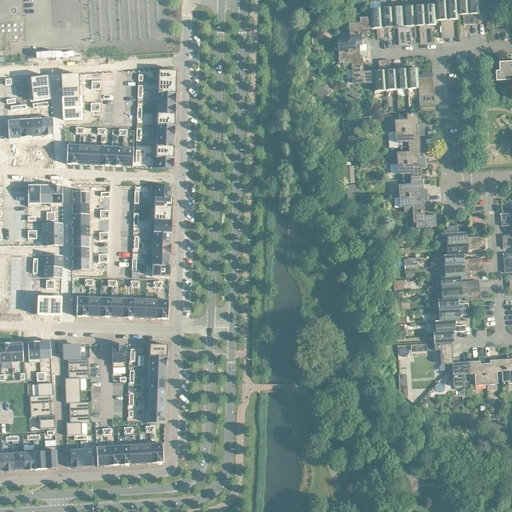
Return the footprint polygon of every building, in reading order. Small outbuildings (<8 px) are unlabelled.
[(0,0),(0,51),(8,51),(8,41),(11,40),(26,39),(23,0),(0,0)] [(440,0),(436,0),(436,5),(436,4),(437,20),(443,20),(443,22),(442,22),(443,38),(449,38),(446,0),(440,0)] [(446,0),(449,38),(455,37),(454,21),(453,21),(453,19),(459,19),(459,15),(458,15),(457,0),(446,0)] [(457,0),(458,15),(459,15),(464,14),(464,25),(470,24),(468,0),(457,0)] [(479,0),(468,0),(470,24),(475,24),(475,14),(481,13),(479,0)] [(436,5),(425,5),(427,43),(433,43),(432,27),(431,25),(438,24),(437,20),(436,4),(436,5)] [(425,5),(414,6),(415,26),(421,25),(421,27),(420,27),(421,43),(427,43),(425,5)] [(414,6),(403,7),(406,44),(412,44),(411,28),(410,28),(410,26),(415,26),(414,6)] [(393,7),(382,8),(384,38),(389,37),(389,27),(394,27),(393,7)] [(403,7),(393,7),(394,27),(399,27),(400,29),(399,29),(400,45),(406,44),(403,7)] [(371,10),(371,17),(372,17),(372,28),(378,28),(378,38),(384,38),(382,8),(371,9),(371,10)] [(350,24),(350,34),(350,35),(362,34),(362,29),(372,28),(372,17),(371,17),(365,17),(352,18),(352,24),(350,24)] [(319,31),(324,34),(327,29),(322,25),(319,31)] [(338,41),(339,51),(367,50),(367,44),(363,44),(362,34),(350,35),(350,34),(342,35),(342,41),(338,41)] [(344,68),(352,68),(352,67),(364,66),(363,56),(368,56),(367,50),(339,51),(340,63),(344,63),(344,68)] [(387,90),(398,89),(396,69),(391,70),(390,59),(385,60),(387,90)] [(375,91),(387,90),(385,60),(379,60),(380,70),(374,71),(375,82),(375,91)] [(500,81),(511,79),(511,61),(499,62),(500,81)] [(398,89),(409,89),(407,64),(401,64),(402,69),(396,69),(398,89)] [(409,89),(420,88),(420,84),(419,78),(418,68),(413,68),(412,64),(407,64),(409,89)] [(356,83),(375,82),(374,71),(364,71),(364,66),(352,67),(352,68),(353,78),(356,78),(356,83)] [(155,70),(155,82),(159,82),(159,81),(177,82),(178,71),(155,70)] [(316,72),(306,73),(307,82),(317,81),(316,72)] [(62,75),(63,87),(84,85),(80,85),(80,74),(62,75)] [(28,78),(30,90),(50,87),(49,76),(32,78),(28,78)] [(159,82),(159,92),(177,93),(177,82),(159,81),(159,82)] [(63,87),(64,98),(84,96),(84,85),(63,87)] [(31,101),(52,99),(50,87),(30,90),(31,101)] [(349,92),(356,98),(359,94),(351,88),(349,92)] [(159,102),(159,103),(177,104),(177,93),(159,92),(159,102)] [(64,98),(64,109),(85,107),(84,96),(64,98)] [(156,113),(156,114),(176,114),(177,104),(159,103),(159,102),(156,102),(156,113)] [(85,107),(64,109),(65,120),(82,119),(82,108),(85,108),(85,107)] [(154,113),(153,125),(158,125),(158,124),(176,125),(176,114),(156,114),(156,113),(154,113)] [(395,120),(396,131),(424,129),(424,123),(420,124),(419,113),(399,114),(399,119),(395,120)] [(31,119),(21,120),(22,137),(33,137),(31,116),(31,119)] [(42,116),(31,116),(33,137),(44,136),(42,116)] [(43,116),(42,116),(44,136),(55,135),(54,118),(43,118),(43,116)] [(9,121),(10,138),(22,137),(21,120),(9,121)] [(158,135),(176,136),(176,125),(158,124),(158,125),(158,135)] [(401,142),(401,147),(421,146),(420,135),(425,135),(424,129),(396,131),(397,142),(401,142)] [(155,145),(155,146),(175,147),(176,136),(158,135),(155,135),(155,145)] [(68,145),(67,164),(79,164),(80,145),(68,145)] [(80,145),(79,164),(90,165),(91,146),(80,145)] [(153,145),(152,157),(155,157),(175,157),(175,147),(155,146),(155,145),(153,145)] [(91,146),(90,165),(101,165),(102,146),(91,146)] [(102,146),(101,165),(112,166),(113,147),(102,146)] [(397,152),(398,163),(426,161),(426,156),(422,156),(421,146),(401,147),(401,152),(397,152)] [(113,147),(112,166),(122,166),(123,147),(113,147)] [(123,147),(122,166),(134,167),(135,148),(123,147)] [(155,157),(154,168),(174,169),(175,157),(155,157)] [(403,174),(403,179),(423,178),(422,168),(427,167),(426,161),(398,163),(399,174),(403,174)] [(399,185),(400,196),(428,194),(428,188),(424,189),(423,178),(403,179),(403,184),(399,185)] [(357,184),(348,184),(348,198),(352,198),(357,198),(357,184)] [(63,185),(52,186),(52,206),(63,206),(63,185)] [(29,186),(29,206),(41,206),(41,186),(29,186)] [(52,186),(41,186),(41,206),(41,203),(51,203),(51,206),(52,206),(52,186)] [(154,187),(153,198),(173,198),(174,187),(154,187)] [(72,192),(72,203),(90,203),(90,192),(81,192),(72,192)] [(405,212),(413,212),(413,211),(425,211),(424,200),(429,200),(428,194),(400,196),(401,207),(405,207),(405,212)] [(150,209),(173,210),(173,198),(153,198),(153,209),(150,209)] [(72,203),(73,214),(90,214),(90,203),(72,203)] [(150,209),(150,220),(152,220),(173,221),(173,210),(150,209)] [(413,211),(413,212),(414,223),(417,222),(417,228),(437,227),(436,215),(425,216),(425,211),(413,211)] [(73,214),(73,225),(90,225),(90,214),(73,214)] [(152,220),(152,232),(172,233),(173,221),(152,220)] [(43,223),(43,234),(64,234),(64,223),(52,223),(43,223)] [(73,225),(73,236),(93,236),(90,236),(90,225),(73,225)] [(447,233),(448,245),(486,242),(485,236),(478,237),(469,237),(469,238),(467,238),(467,232),(459,232),(459,225),(447,226),(448,233),(447,233)] [(358,230),(356,230),(359,240),(360,239),(361,239),(366,238),(363,228),(358,230)] [(152,232),(152,243),(172,244),(172,233),(152,232)] [(46,235),(46,246),(64,246),(64,234),(43,234),(43,235),(46,235)] [(73,236),(73,247),(93,247),(93,236),(73,236)] [(448,245),(449,255),(464,254),(464,255),(468,255),(468,249),(470,248),(470,249),(486,248),(486,242),(448,245)] [(149,243),(149,254),(172,254),(172,244),(152,243),(149,243)] [(73,247),(73,258),(94,258),(93,247),(73,247)] [(0,253),(0,268),(10,269),(10,254),(0,253)] [(149,254),(154,254),(153,265),(171,266),(172,254),(149,254)] [(444,255),(445,266),(483,264),(483,258),(467,259),(467,260),(464,260),(464,255),(464,254),(449,255),(444,255)] [(46,255),(46,266),(63,267),(64,255),(46,255)] [(73,258),(73,270),(94,270),(94,258),(73,258)] [(413,259),(405,259),(405,269),(419,269),(419,264),(413,264),(413,259)] [(445,266),(446,277),(461,276),(461,277),(465,276),(465,270),(467,270),(467,271),(483,270),(483,264),(445,266)] [(153,265),(153,276),(171,277),(171,266),(153,265)] [(46,266),(45,278),(51,278),(63,278),(63,267),(46,266)] [(0,268),(0,283),(9,284),(10,269),(0,268)] [(441,277),(442,289),(480,286),(480,280),(464,281),(464,282),(462,282),(461,277),(461,276),(446,277),(441,277)] [(0,283),(0,298),(9,299),(9,284),(0,283)] [(442,289),(443,299),(458,298),(458,299),(463,299),(462,293),(464,293),(480,292),(480,286),(442,289)] [(39,294),(39,315),(50,315),(51,294),(39,294)] [(51,294),(50,315),(61,315),(62,295),(51,294)] [(77,316),(89,317),(90,297),(78,297),(77,316)] [(89,317),(101,317),(101,298),(90,297),(89,317)] [(0,298),(0,313),(8,314),(9,299),(0,298)] [(112,317),(113,298),(101,298),(101,317),(112,317)] [(124,299),(113,298),(112,317),(123,318),(124,299)] [(439,299),(439,311),(469,309),(469,303),(459,304),(458,299),(458,298),(443,299),(439,299)] [(124,299),(123,318),(135,318),(135,299),(124,299)] [(135,318),(146,318),(147,299),(135,299),(135,318)] [(147,299),(146,318),(158,319),(158,300),(147,299)] [(170,300),(158,300),(158,319),(170,319),(170,300)] [(439,311),(440,321),(456,320),(456,321),(460,321),(460,315),(470,314),(469,309),(439,311)] [(436,321),(436,332),(454,331),(454,332),(467,331),(466,325),(456,326),(456,321),(456,320),(440,321),(436,321)] [(434,336),(434,340),(454,339),(454,335),(454,332),(454,331),(436,332),(434,332),(434,336)] [(447,372),(453,372),(454,372),(453,358),(452,343),(455,343),(454,339),(434,340),(435,343),(427,344),(427,351),(441,350),(442,364),(446,364),(447,372)] [(40,341),(29,342),(30,363),(41,362),(40,341)] [(51,341),(40,341),(41,362),(41,359),(52,358),(51,341)] [(23,342),(11,343),(13,362),(24,361),(23,342)] [(11,343),(0,344),(1,363),(13,362),(11,343)] [(81,344),(63,344),(64,360),(69,360),(69,368),(89,368),(89,357),(82,357),(81,344)] [(113,367),(126,367),(126,344),(113,345),(113,367)] [(146,344),(145,355),(168,356),(168,345),(146,344)] [(511,359),(502,360),(503,380),(503,386),(509,385),(509,383),(511,383),(511,354),(511,355),(511,359)] [(168,356),(145,355),(145,366),(150,366),(168,366),(168,356)] [(480,361),(469,362),(471,382),(476,381),(476,385),(487,385),(485,356),(479,357),(480,361)] [(491,356),(485,356),(487,385),(498,384),(498,380),(503,380),(502,360),(491,360),(491,356)] [(454,372),(453,372),(454,387),(466,386),(466,382),(471,382),(469,362),(459,362),(459,358),(453,358),(454,372)] [(167,377),(168,366),(150,366),(150,377),(167,377)] [(69,378),(66,378),(66,391),(82,390),(81,379),(90,378),(89,368),(69,368),(69,378)] [(407,374),(399,374),(400,392),(408,398),(409,398),(407,374)] [(167,389),(167,377),(150,377),(149,389),(167,389)] [(39,396),(30,396),(31,407),(51,405),(51,396),(54,396),(54,383),(38,383),(39,396)] [(149,399),(167,400),(167,389),(149,389),(144,389),(144,399),(149,399)] [(82,390),(66,391),(66,403),(70,403),(70,413),(91,412),(90,401),(82,402),(82,390)] [(144,410),(148,410),(166,411),(167,400),(149,399),(144,399),(144,410)] [(51,405),(31,407),(32,417),(40,417),(41,429),(56,428),(55,415),(52,415),(51,405)] [(432,409),(428,415),(435,420),(439,415),(432,409)] [(166,411),(148,410),(148,421),(166,421),(166,411)] [(71,422),(67,423),(67,436),(75,435),(81,435),(83,435),(83,423),(91,423),(91,420),(91,412),(70,413),(71,422)] [(163,443),(152,444),(152,446),(153,463),(164,462),(163,443)] [(141,445),(142,464),(153,463),(152,446),(152,444),(141,445)] [(130,445),(119,446),(121,465),(131,464),(130,445)] [(130,445),(131,464),(142,464),(141,445),(130,445)] [(37,470),(48,469),(46,446),(36,447),(36,449),(37,470)] [(46,446),(48,469),(59,468),(58,446),(46,446)] [(109,446),(97,447),(98,466),(110,466),(109,446)] [(121,465),(119,446),(109,446),(110,466),(121,465)] [(93,448),(82,449),(83,467),(94,466),(93,448)] [(36,449),(25,450),(26,470),(37,470),(36,449)] [(71,450),(72,467),(72,468),(83,467),(82,449),(71,449),(71,450)] [(14,451),(14,453),(15,471),(26,470),(25,450),(14,451)] [(15,471),(14,453),(4,454),(5,472),(15,471)]
